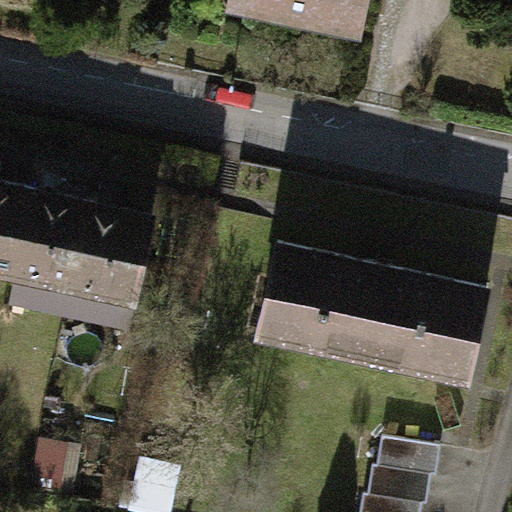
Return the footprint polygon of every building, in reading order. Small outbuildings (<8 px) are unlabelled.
[(390,0),(267,0),(384,27),(390,0)] [(0,277),(23,283),(46,177),(0,167),(0,277)] [(23,283),(83,296),(106,190),(46,177),(23,283)] [(83,296),(143,309),(166,203),(106,190),(83,296)] [(277,244),(255,337),(485,390),(506,297),(277,244)] [(397,431),(395,462),(442,466),(450,466),(453,435),(397,431)] [(45,475),(77,480),(81,448),(49,444),(45,475)] [(387,462),(385,492),(431,496),(440,496),(442,466),(395,462),(387,462)] [(375,492),(373,511),(430,511),(431,496),(385,492),(375,492)]
